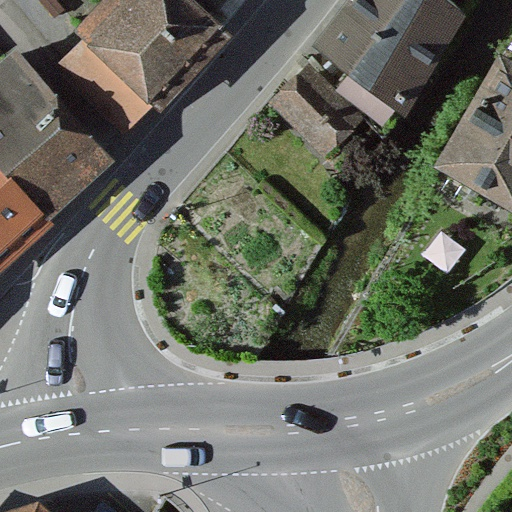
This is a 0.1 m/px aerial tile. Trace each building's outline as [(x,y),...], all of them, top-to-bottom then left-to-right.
[(224,33),(190,0),(104,0),(74,34),(155,112),(224,33)] [(476,13),(456,0),(349,0),(316,48),(407,111),(476,13)] [(511,58),(502,53),(439,171),(511,210),(511,58)] [(115,159),(29,58),(0,83),(0,157),(51,219),(115,159)] [(0,266),(51,219),(0,157),(0,266)]
